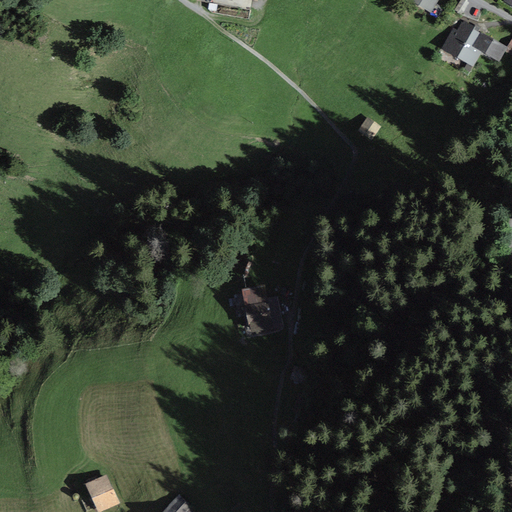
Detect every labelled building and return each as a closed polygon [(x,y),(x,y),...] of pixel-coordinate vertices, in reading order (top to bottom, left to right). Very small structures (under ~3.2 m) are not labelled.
[(442,10),(434,5),(430,11),(439,16),(442,10)] [(474,28),(464,22),(459,32),(455,30),(444,49),(445,50),(446,48),(473,64),(482,49),(475,45),(481,36),(477,34),(480,29),(475,26),(474,28)] [(502,48),(481,36),(475,45),(482,49),(498,58),(504,49),(502,48)] [(368,120),(361,130),(371,137),(378,127),(368,120)] [(245,292),(253,330),(275,326),(274,320),(280,319),(276,299),(266,301),(266,302),(265,303),(262,288),(245,292)] [(297,369),(294,378),(302,381),(305,372),(297,369)] [(87,481),(100,510),(116,502),(105,478),(99,481),(97,477),(87,481)] [(187,511),(191,508),(179,497),(165,511),(187,511)]
